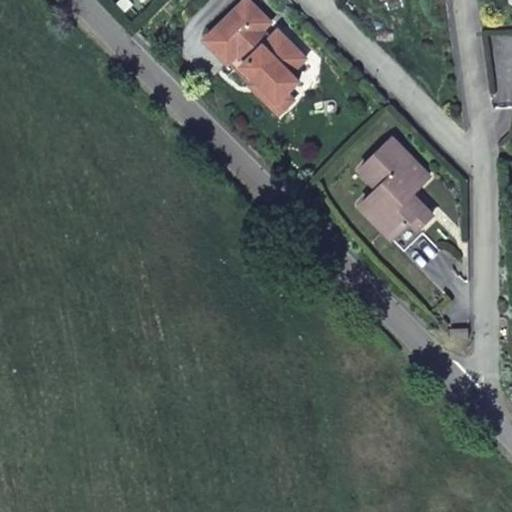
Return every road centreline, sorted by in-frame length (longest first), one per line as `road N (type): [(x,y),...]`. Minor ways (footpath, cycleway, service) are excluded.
road 1 (residential): [(469,400),(79,0)]
road 2 (residential): [(480,171),(321,0)]
road 3 (residential): [(480,171),(478,366),(469,400)]
road 4 (residential): [(461,0),(480,171)]
